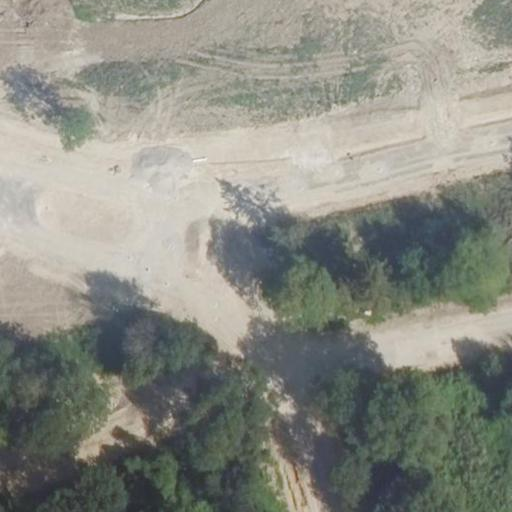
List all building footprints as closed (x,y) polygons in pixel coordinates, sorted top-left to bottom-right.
[(53,0),(0,0),(0,81),(72,59),(53,0)] [(200,0),(126,0),(155,90),(169,136),(173,150),(241,129),(200,0)] [(376,0),(302,0),(318,49),(332,96),(336,109),(404,88),(376,0)] [(511,0),(467,0),(483,71),(511,65),(511,0)] [(479,233),(450,239),(454,260),(461,292),(490,286),(511,281),(511,226),(505,228),(479,233)] [(314,244),(319,267),(346,261),(341,238),(314,244)] [(284,274),(255,280),(260,301),(267,333),(296,327),(338,318),(365,313),(392,307),(390,295),(381,253),(353,259),(346,261),(319,267),(310,268),(284,274)] [(47,319),(54,340),(81,332),(74,311),(47,319)] [(19,351),(0,357),(0,387),(8,414),(37,405),(77,392),(105,383),(132,375),(128,363),(115,321),(87,330),(81,332),(54,340),(47,343),(19,351)] [(511,368),(463,379),(468,403),(474,428),(511,419),(511,368)] [(350,403),(325,409),(337,459),(387,447),(381,421),(356,427),(350,403)] [(468,403),(442,409),(448,434),(474,428),(468,403)] [(220,463),(197,470),(204,495),(253,482),(239,431),(213,439),(220,463)] [(482,484),(432,496),(436,511),(469,511),(488,507),(482,484)]
